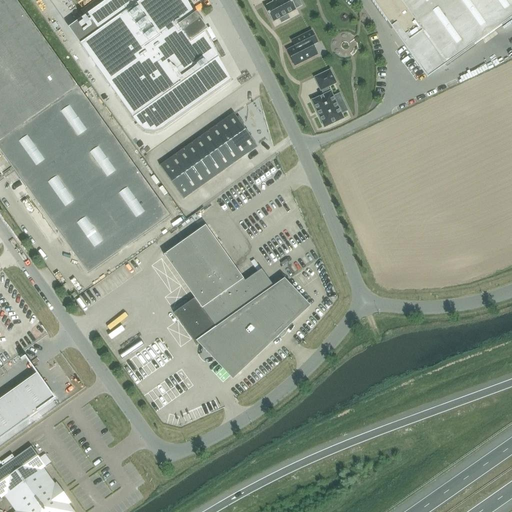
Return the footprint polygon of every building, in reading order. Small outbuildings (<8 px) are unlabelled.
[(0,0),(0,144),(78,89),(28,18),(15,0),(0,0)] [(88,35),(74,44),(138,127),(144,132),(154,133),(163,130),(231,82),(205,34),(208,31),(201,20),(200,19),(198,21),(194,16),(197,15),(196,14),(194,15),(185,0),(108,0),(79,21),(88,35)] [(271,0),(273,3),(264,7),(272,23),(279,19),(281,23),(289,19),(287,15),(296,10),(290,0),(271,0)] [(511,18),(511,0),(370,0),(391,30),(396,26),(409,43),(422,34),(446,66),(511,18)] [(317,44),(315,39),(311,31),(292,41),(295,47),(287,51),(294,66),(317,55),(312,46),(317,44)] [(330,71),(314,78),(320,91),(321,91),(324,96),(311,101),(324,128),(343,119),(341,114),(347,111),(343,103),(337,106),(330,92),(329,93),(327,88),(336,84),(330,71)] [(0,144),(0,151),(88,275),(170,217),(78,89),(0,144)] [(237,119),(234,114),(160,167),(183,200),(257,147),(241,125),(243,124),(239,117),(237,119)] [(195,299),(173,314),(196,346),(201,343),(207,349),(205,351),(210,356),(212,354),(233,377),(278,333),(280,336),(284,332),(282,330),(306,307),(284,284),(275,290),(261,270),(245,282),(206,226),(164,256),(195,299)] [(111,357),(127,348),(123,340),(132,335),(129,330),(104,344),(111,357)] [(0,438),(55,399),(53,395),(51,396),(36,375),(0,400),(0,438)] [(3,467),(0,469),(0,498),(1,499),(7,495),(18,510),(15,511),(69,511),(66,507),(71,504),(56,483),(52,486),(41,471),(45,468),(31,447),(14,459),(12,455),(0,463),(3,467)]
